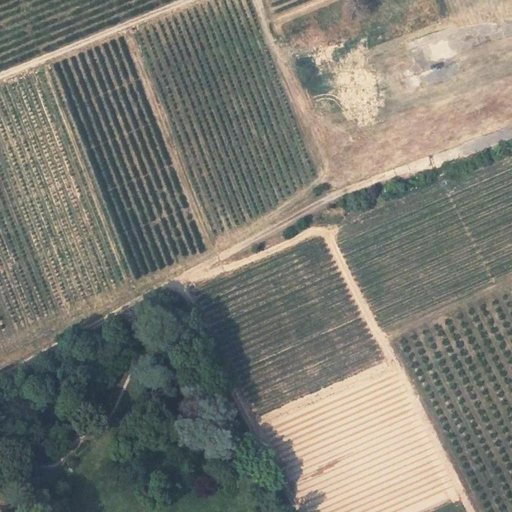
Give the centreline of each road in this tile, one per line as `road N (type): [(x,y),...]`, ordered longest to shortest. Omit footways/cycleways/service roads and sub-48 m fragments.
road 1 (unknown): [(511,141),(325,199),(255,0)]
road 2 (unknown): [(0,382),(325,199)]
road 3 (unknown): [(198,0),(0,78)]
